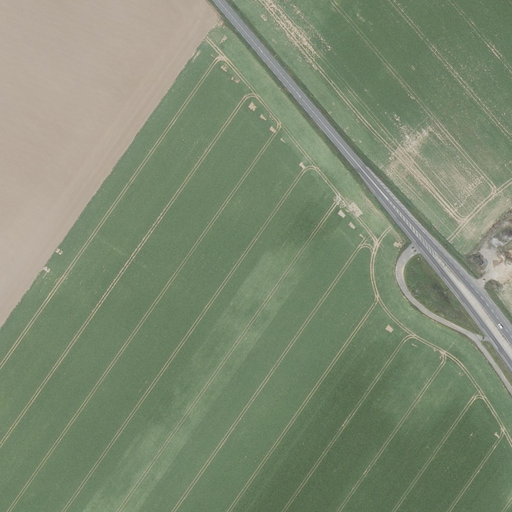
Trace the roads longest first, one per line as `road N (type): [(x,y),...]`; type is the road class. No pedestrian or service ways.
road 1 (primary): [(511,339),(319,118)]
road 2 (unclassified): [(420,244),(401,265),(405,290),(478,341),(511,392)]
road 3 (primary): [(319,118),(420,244)]
road 4 (primary): [(319,118),(219,0)]
road 5 (primary): [(420,244),(511,363)]
